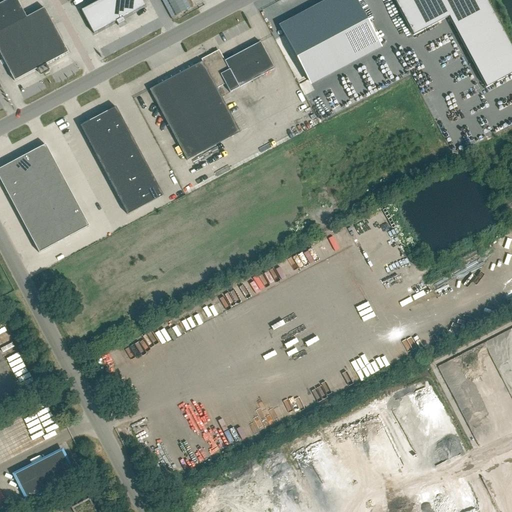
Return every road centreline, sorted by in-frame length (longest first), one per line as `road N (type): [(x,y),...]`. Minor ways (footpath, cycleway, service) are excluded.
road 1 (unclassified): [(146,511),(0,232)]
road 2 (unclassified): [(0,130),(248,0)]
road 3 (unknown): [(98,421),(315,316)]
